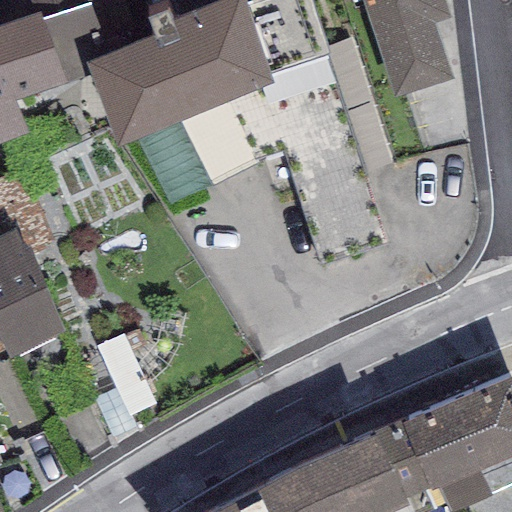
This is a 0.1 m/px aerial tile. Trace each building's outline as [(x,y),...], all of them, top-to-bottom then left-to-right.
[(86,0),(0,0),(0,33),(38,20),(63,87),(91,82),(87,72),(107,64),(86,0)] [(442,0),(362,0),(394,101),(451,83),(433,25),(449,20),(442,0)] [(87,72),(91,82),(117,154),(235,107),(274,92),(270,80),(243,2),(174,34),(169,18),(145,27),(152,43),(107,64),(87,72)] [(0,148),(27,139),(16,109),(64,92),(63,87),(38,20),(0,33),(0,148)] [(328,63),(270,80),(274,92),(235,107),(258,166),(285,155),(321,268),(387,247),(328,63)] [(15,232),(0,239),(0,349),(2,354),(8,367),(66,339),(29,251),(25,253),(15,232)] [(461,392),(481,440),(511,426),(511,368),(508,370),(461,392)] [(461,392),(374,430),(396,474),(430,463),(449,506),(491,487),(472,445),(481,440),(461,392)] [(396,474),(374,430),(333,445),(259,480),(201,511),(312,511),(338,500),(396,474)] [(396,474),(338,500),(342,511),(396,511),(410,506),(396,474)]
